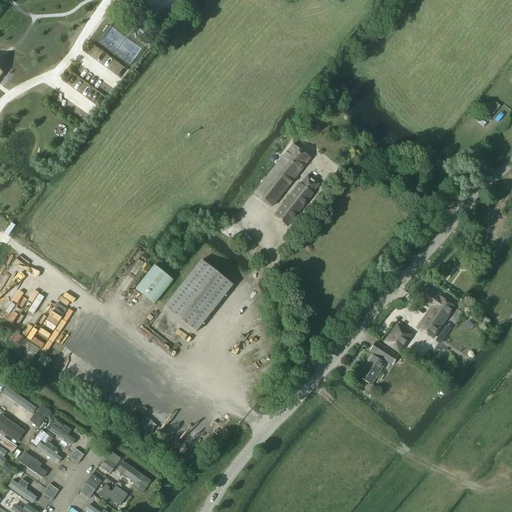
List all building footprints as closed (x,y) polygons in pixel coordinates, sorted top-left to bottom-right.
[(153,24),(147,31),(159,40),(175,18),(164,10),(153,24)] [(493,100),(480,116),(488,122),(501,106),(493,100)] [(293,145),(254,193),(272,207),(310,158),(293,145)] [(274,217),(286,227),(319,184),(307,175),(274,217)] [(164,308),(196,332),(233,285),(201,261),(164,308)] [(154,266),(135,290),(154,305),(173,280),(154,266)] [(439,297),(424,287),(417,297),(432,307),(417,328),(433,339),(455,307),(439,297)] [(397,325),(385,343),(399,353),(412,335),(397,325)] [(376,342),(370,351),(377,356),(376,358),(372,356),(358,376),(362,379),(361,380),(363,381),(364,380),(371,385),(386,362),(392,365),(397,356),(376,342)] [(8,390),(4,396),(31,415),(36,409),(8,390)] [(30,421),(38,427),(50,412),(41,405),(30,421)] [(1,415),(0,416),(0,430),(17,443),(25,432),(1,415)] [(56,421),(54,424),(61,429),(63,426),(56,421)] [(54,426),(51,431),(71,446),(75,441),(69,436),(72,432),(65,427),(61,431),(54,426)] [(0,442),(0,444),(12,453),(17,447),(3,438),(0,442)] [(42,445),(39,450),(59,464),(62,459),(56,454),(59,450),(48,442),(45,447),(42,445)] [(75,449),(71,453),(80,460),(84,455),(75,449)] [(25,453),(19,462),(43,480),(47,474),(40,469),(42,466),(25,453)] [(80,460),(71,453),(68,458),(77,465),(80,460)] [(101,468),(109,474),(120,459),(111,453),(101,468)] [(7,463),(2,469),(11,475),(15,470),(7,463)] [(127,465),(120,475),(134,484),(132,488),(142,495),(151,482),(127,465)] [(13,481),(9,488),(33,505),(38,499),(26,490),(29,486),(21,480),(18,485),(13,481)] [(89,480),(86,484),(95,490),(98,486),(89,480)] [(50,484),(46,489),(55,495),(58,491),(50,484)] [(86,484),(83,488),(92,495),(95,490),(86,484)] [(105,485),(100,493),(119,508),(128,496),(116,488),(112,493),(108,491),(110,489),(105,485)] [(92,495),(83,488),(79,493),(88,499),(92,495)] [(55,495),(46,489),(43,494),(52,500),(55,495)]
